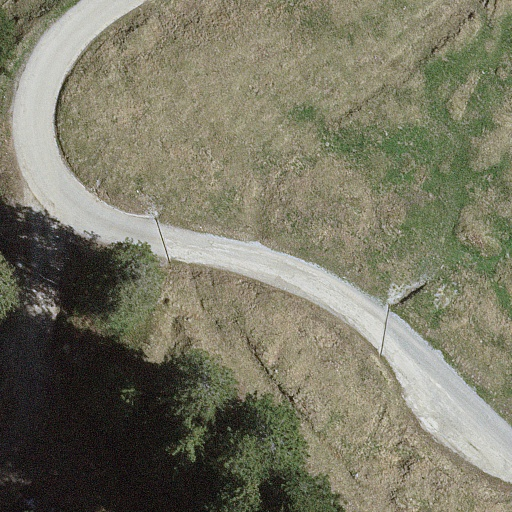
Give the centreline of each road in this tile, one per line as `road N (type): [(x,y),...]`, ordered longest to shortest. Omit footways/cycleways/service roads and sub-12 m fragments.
road 1 (track): [(511,444),(314,272),(75,202),(24,75),(132,0)]
road 2 (track): [(75,202),(0,468)]
